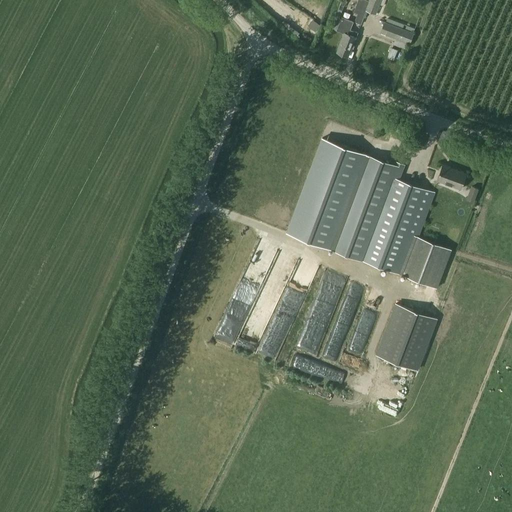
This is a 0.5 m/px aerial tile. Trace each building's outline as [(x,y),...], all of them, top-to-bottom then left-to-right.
[(361,24),(361,25),(367,11),(376,15),(380,5),(381,0),(369,0),(369,1),(366,0),(358,0),(354,12),(358,14),(355,22),(361,24)] [(336,14),(331,27),(336,29),(340,18),(338,17),(339,16),(336,14)] [(350,30),(353,22),(342,17),(337,30),(345,33),(337,51),(349,56),(357,36),(358,33),(357,33),(350,30)] [(384,21),(380,32),(395,38),(407,42),(409,43),(413,32),(414,29),(406,26),(405,29),(403,28),(404,25),(387,18),(386,22),(384,21)] [(394,59),(396,49),(390,47),(387,58),(394,59)] [(378,79),(367,75),(365,80),(376,84),(378,79)] [(356,192),(370,155),(323,138),(288,232),(335,249),(356,192)] [(370,155),(356,192),(335,249),(428,284),(442,245),(418,237),(435,192),(400,179),(404,168),(370,155)] [(438,180),(461,189),(467,173),(443,165),(438,180)] [(466,199),(474,200),(477,186),(469,185),(466,199)] [(256,350),(255,351),(277,360),(304,288),(295,284),(298,277),(268,266),(239,343),(256,350)] [(326,328),(336,297),(317,292),(308,322),(320,325),(317,336),(316,338),(320,339),(324,327),(326,328)] [(376,357),(418,373),(437,320),(395,304),(376,357)] [(338,361),(348,323),(338,321),(337,326),(344,328),(342,336),(329,332),(322,357),(338,361)] [(357,374),(293,355),(289,367),(353,386),(357,374)] [(395,413),(407,386),(392,379),(389,386),(380,382),(375,392),(386,397),(382,407),(395,413)]
